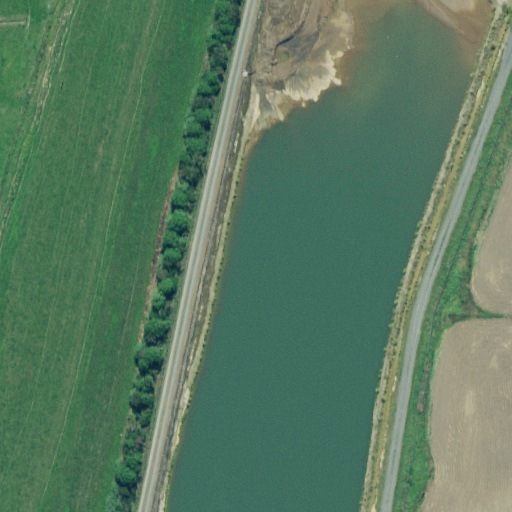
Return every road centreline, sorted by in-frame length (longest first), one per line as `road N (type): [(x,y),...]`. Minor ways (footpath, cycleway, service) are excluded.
road 1 (track): [(145,511),(256,0)]
road 2 (track): [(511,44),(422,301),(385,511)]
